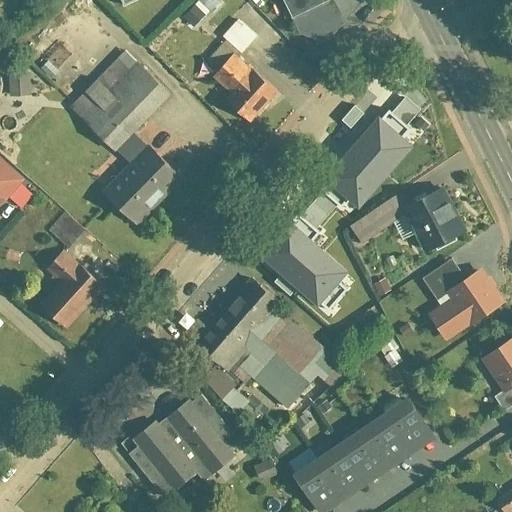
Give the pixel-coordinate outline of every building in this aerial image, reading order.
[(272,0),(279,13),(305,0),(272,0)] [(102,147),(157,91),(111,45),(56,102),(102,147)] [(265,88),(224,47),(202,70),(221,89),(213,97),(234,118),(265,88)] [(14,70),(14,94),(34,94),(34,71),(14,70)] [(408,130),(388,112),(319,190),(340,209),(350,199),(357,205),(408,148),(399,141),(408,130)] [(170,175),(134,140),(90,185),(125,220),(170,175)] [(0,205),(23,182),(0,159),(0,205)] [(431,181),(396,201),(422,244),(456,224),(431,181)] [(381,192),(351,211),(360,225),(390,206),(381,192)] [(73,248),(89,229),(69,211),(52,230),(73,248)] [(318,233),(297,215),(262,254),(328,311),(346,290),(336,281),(342,273),(309,244),(318,233)] [(52,319),(94,278),(53,237),(34,256),(51,274),(29,296),(52,319)] [(473,258),(451,271),(440,253),(410,271),(422,291),(432,285),(438,294),(414,309),(431,335),(496,295),(473,258)] [(234,276),(175,341),(189,354),(195,348),(209,361),(217,353),(282,412),(311,379),(325,392),(342,374),(234,276)] [(511,341),(504,330),(467,355),(489,386),(511,370),(511,341)] [(511,389),(511,386),(506,378),(482,394),(490,405),(511,389)] [(186,384),(110,444),(153,498),(229,439),(186,384)] [(330,511),(443,440),(417,400),(322,460),(315,448),(293,462),(325,511),(330,511)] [(484,511),(494,511),(511,498),(511,478),(478,504),(484,511)]
